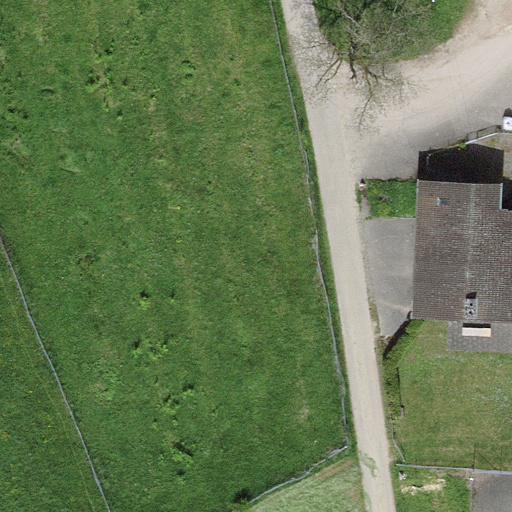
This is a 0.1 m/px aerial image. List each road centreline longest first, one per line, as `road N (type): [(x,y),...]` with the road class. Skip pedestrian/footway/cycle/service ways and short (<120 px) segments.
road 1 (track): [(325,137),(377,511)]
road 2 (residential): [(293,0),(325,137)]
